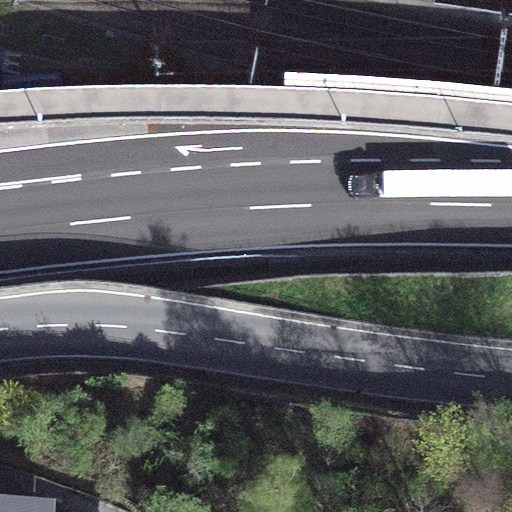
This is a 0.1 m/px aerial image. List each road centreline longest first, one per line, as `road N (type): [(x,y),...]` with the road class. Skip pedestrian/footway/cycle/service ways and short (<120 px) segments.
road 1 (tertiary): [(0,334),(153,331),(511,380)]
road 2 (motorway): [(327,206),(26,167),(0,172)]
road 3 (motorway): [(327,206),(0,233)]
road 4 (motorway): [(511,205),(327,206)]
